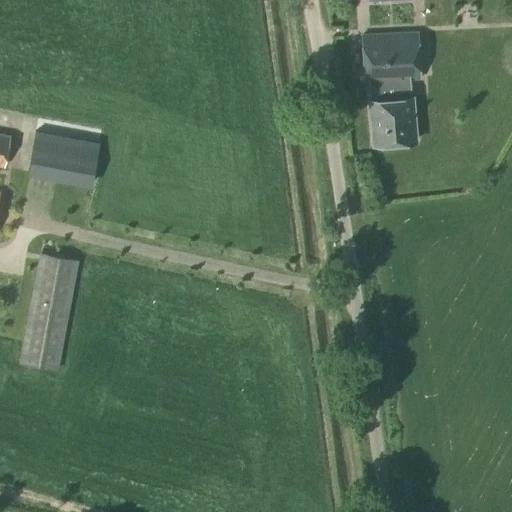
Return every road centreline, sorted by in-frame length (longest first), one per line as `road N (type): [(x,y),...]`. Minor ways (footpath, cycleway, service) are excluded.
road 1 (track): [(338,511),(265,0)]
road 2 (unclassified): [(385,511),(310,11)]
